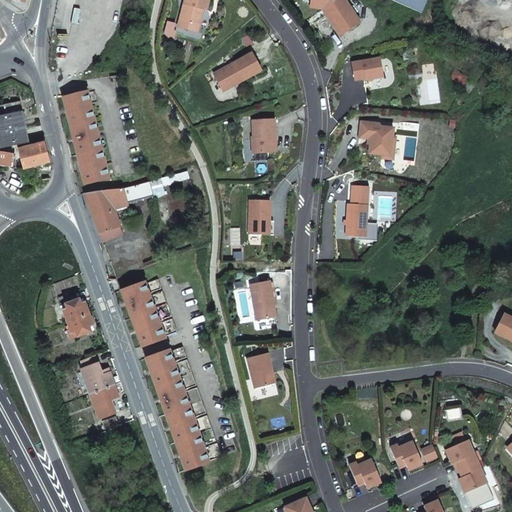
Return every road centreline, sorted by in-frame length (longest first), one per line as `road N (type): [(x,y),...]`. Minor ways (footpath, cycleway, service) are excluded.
road 1 (residential): [(261,0),(305,64),(314,107),(301,265),(306,385)]
road 2 (residential): [(182,511),(86,248)]
road 3 (residential): [(306,385),(463,366),(511,377)]
road 4 (trunk): [(76,511),(0,325)]
road 5 (residential): [(306,385),(337,511)]
road 6 (trunk): [(58,511),(0,396)]
